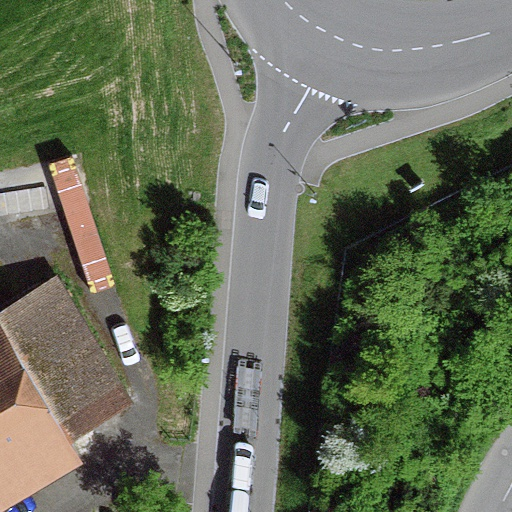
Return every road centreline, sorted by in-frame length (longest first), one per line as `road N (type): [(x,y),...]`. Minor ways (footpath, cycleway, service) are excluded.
road 1 (unclassified): [(329,41),(275,153),(239,511)]
road 2 (unclassified): [(329,41),(446,48),(511,25)]
